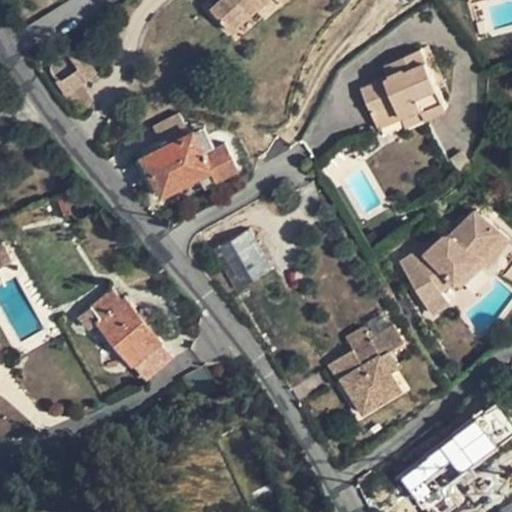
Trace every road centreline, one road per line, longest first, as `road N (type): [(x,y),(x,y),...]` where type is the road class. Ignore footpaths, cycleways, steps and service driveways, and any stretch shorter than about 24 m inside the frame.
road 1 (residential): [(11,51),(67,134),(280,397),(348,511)]
road 2 (unknown): [(336,491),(487,369)]
